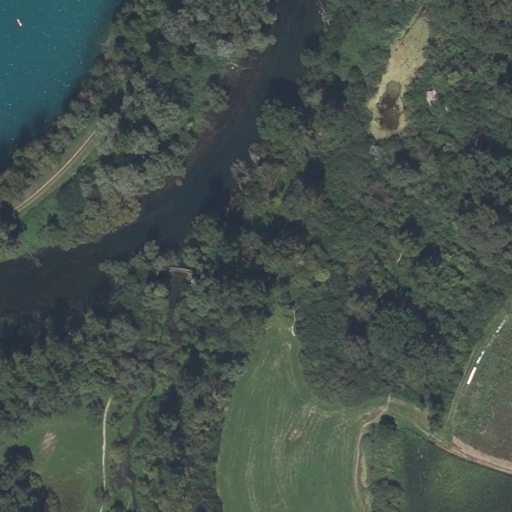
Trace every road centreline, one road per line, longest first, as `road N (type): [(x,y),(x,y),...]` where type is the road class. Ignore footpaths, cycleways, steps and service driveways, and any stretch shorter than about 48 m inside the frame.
road 1 (track): [(0,218),(52,183),(79,152),(189,0)]
road 2 (track): [(511,470),(386,408)]
